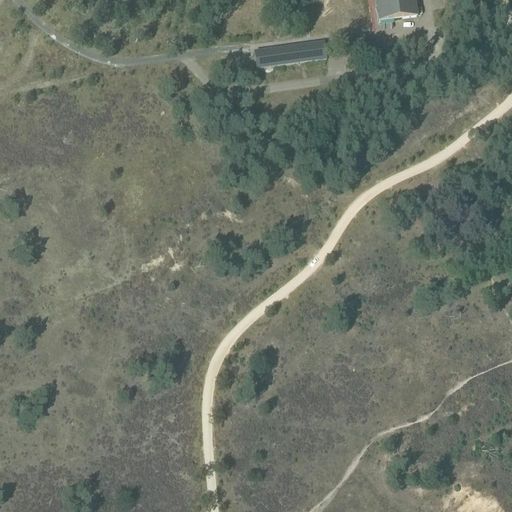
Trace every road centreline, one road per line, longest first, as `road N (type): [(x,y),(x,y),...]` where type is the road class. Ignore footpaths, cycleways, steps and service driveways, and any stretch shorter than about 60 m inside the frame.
road 1 (unclassified): [(214,511),(206,406),(217,357),(310,268),(370,193),(450,153),(511,97)]
road 2 (unclassified): [(14,0),(79,52),(127,64),(185,56),(223,94),(421,67),(431,48),(426,0)]
